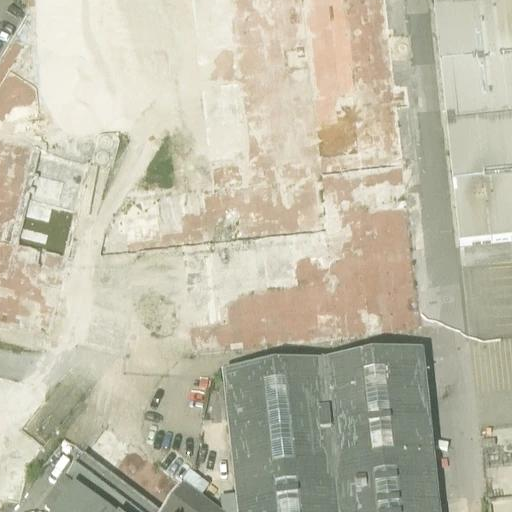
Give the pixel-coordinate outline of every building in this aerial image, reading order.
[(458,244),(511,239),(511,0),(463,0),(464,2),(434,5),(458,244)] [(325,365),(381,361),(379,340),(295,346),(296,368),(325,366),(325,365)] [(440,511),(424,358),(224,379),(237,499),(238,511),(440,511)] [(56,379),(54,390),(0,377),(0,502),(1,499),(16,502),(34,424),(63,430),(73,383),(56,379)] [(154,511),(164,511),(183,487),(106,429),(83,459),(154,511)] [(43,511),(61,511),(75,494),(63,485),(43,511)] [(216,511),(183,487),(164,511),(216,511)] [(61,511),(98,511),(75,494),(61,511)] [(221,499),(221,511),(238,511),(237,499),(221,499)]
